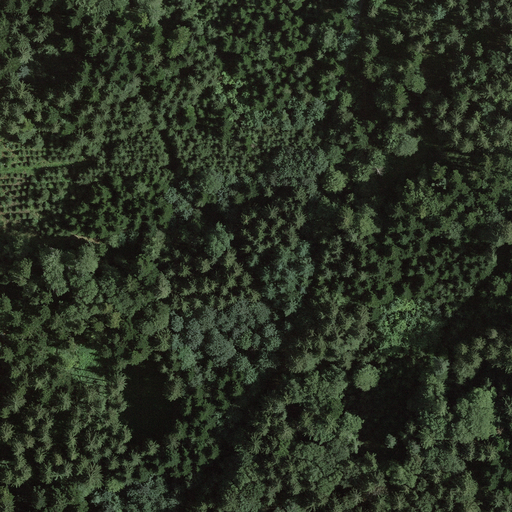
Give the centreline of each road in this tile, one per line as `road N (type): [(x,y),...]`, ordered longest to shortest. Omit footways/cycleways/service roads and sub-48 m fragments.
road 1 (unclassified): [(181,511),(230,448),(291,336),(358,0)]
road 2 (track): [(333,511),(294,412),(284,348)]
